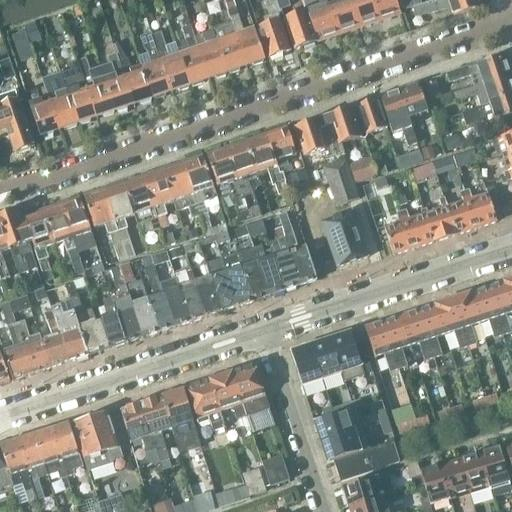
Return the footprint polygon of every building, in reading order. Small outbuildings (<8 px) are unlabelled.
[(233,0),(225,0),(229,11),(236,9),(233,0)] [(279,13),(274,2),(273,0),(264,0),(266,4),(265,4),(270,17),(279,13)] [(288,0),(275,0),(279,10),(290,6),(288,0)] [(330,17),(327,5),(324,0),(302,0),(317,43),(335,37),(332,26),(336,25),(332,16),(330,17)] [(324,0),(327,5),(330,17),(332,16),(336,25),(332,26),(335,37),(358,28),(348,0),(324,0)] [(375,12),(372,3),(374,2),(373,0),(348,0),(358,28),(382,20),(378,11),(375,12)] [(375,12),(378,11),(382,20),(400,14),(394,0),(373,0),(374,2),(372,3),(375,12)] [(398,0),(402,12),(421,5),(419,0),(398,0)] [(439,0),(416,8),(419,17),(450,9),(453,17),(453,18),(481,8),(481,7),(480,5),(482,2),(481,0),(439,0)] [(79,7),(73,10),(75,18),(82,16),(79,7)] [(245,67),(252,65),(254,66),(263,63),(263,61),(265,60),(254,30),(244,33),(235,9),(229,12),(233,25),(232,25),(245,67)] [(214,31),(227,74),(229,73),(231,74),(239,71),(240,69),(245,67),(232,25),(233,25),(229,12),(222,14),(226,27),(214,31)] [(284,19),(294,50),(316,43),(305,12),(284,19)] [(258,28),(268,59),(290,52),(279,21),(258,28)] [(208,80),(215,77),(217,79),(225,76),(225,74),(227,74),(214,31),(199,36),(195,23),(190,25),(208,80)] [(33,25),(25,28),(31,45),(39,42),(33,25)] [(208,80),(190,25),(181,28),(189,52),(180,55),(190,86),(192,86),(194,87),(202,84),(202,82),(208,80)] [(25,33),(13,37),(18,50),(30,46),(25,33)] [(141,64),(142,68),(153,99),(155,98),(157,100),(165,97),(165,94),(171,92),(153,36),(152,33),(139,38),(143,47),(149,53),(139,57),(142,64),(141,64)] [(153,36),(171,92),(178,90),(180,92),(188,89),(189,86),(190,86),(180,55),(176,43),(166,46),(161,33),(153,36)] [(153,99),(142,68),(141,64),(130,67),(128,60),(118,45),(113,46),(117,55),(134,105),(140,103),(142,105),(151,102),(151,99),(153,99)] [(128,107),(134,105),(117,55),(108,58),(111,66),(101,70),(115,112),(116,111),(119,113),(127,110),(128,107)] [(483,84),(511,75),(507,60),(502,62),(500,57),(446,75),(449,85),(470,78),(474,88),(483,85),(483,84)] [(16,78),(10,60),(0,63),(0,64),(5,81),(16,78)] [(115,112),(101,70),(91,73),(87,60),(79,62),(97,118),(103,116),(105,117),(113,115),(114,112),(115,112)] [(78,124),(79,124),(81,125),(90,123),(90,120),(97,118),(79,62),(69,65),(71,72),(62,75),(78,124)] [(43,81),(46,88),(60,130),(66,128),(68,130),(76,127),(76,125),(78,124),(62,75),(43,81)] [(489,104),(511,96),(511,76),(511,75),(483,84),(483,85),(474,88),(453,95),(455,103),(476,96),(480,108),(490,105),(489,104)] [(436,82),(427,85),(432,101),(441,98),(436,82)] [(428,112),(418,85),(398,91),(408,119),(428,112)] [(53,133),(60,130),(46,88),(26,95),(40,137),(42,137),(44,138),(52,135),(53,133)] [(411,130),(408,119),(398,91),(380,98),(393,136),(411,130)] [(511,96),(489,104),(490,105),(480,108),(461,114),(465,127),(478,123),(478,121),(485,119),(487,125),(495,122),(511,116),(511,96)] [(33,147),(17,99),(0,104),(0,135),(8,133),(15,154),(19,152),(20,154),(30,151),(29,149),(33,147)] [(364,105),(357,107),(367,136),(386,129),(385,127),(376,101),(374,102),(371,100),(366,102),(364,105)] [(338,114),(328,118),(333,134),(328,135),(336,158),(344,155),(341,145),(361,139),(351,110),(348,111),(347,109),(337,112),(338,114)] [(446,110),(435,114),(437,122),(449,118),(446,110)] [(328,118),(308,124),(307,122),(298,126),(298,128),(295,129),(305,158),(325,151),(328,161),(336,158),(328,135),(333,134),(328,118)] [(495,128),(489,130),(491,139),(497,137),(495,128)] [(269,138),(267,138),(279,175),(282,174),(291,171),(287,159),(296,156),(288,131),(279,134),(277,132),(269,135),(269,138)] [(502,156),(511,153),(511,133),(496,139),(502,156)] [(458,135),(444,140),(448,152),(462,148),(458,135)] [(282,174),(279,175),(267,138),(261,140),(259,139),(250,141),(250,144),(247,145),(257,175),(268,171),(274,187),(276,186),(279,197),(288,194),(282,174)] [(257,175),(247,145),(245,146),(243,144),(235,147),(234,150),(228,152),(242,193),(251,221),(262,217),(253,189),(261,187),(257,175)] [(432,148),(421,151),(425,161),(435,158),(432,148)] [(419,151),(408,155),(412,167),(424,163),(419,151)] [(251,221),(242,193),(228,152),(221,154),(218,152),(211,155),(210,158),(208,159),(221,200),(233,196),(242,224),(251,221)] [(474,152),(453,158),(456,166),(457,170),(462,168),(477,163),(474,152)] [(511,153),(502,156),(503,160),(508,158),(511,172),(507,173),(509,177),(511,176),(511,153)] [(453,158),(441,162),(444,170),(456,166),(453,158)] [(190,164),(184,167),(200,217),(201,216),(208,214),(209,214),(205,203),(217,198),(214,190),(204,160),(202,161),(199,159),(191,162),(190,164)] [(371,160),(350,167),(356,185),(378,178),(373,164),(371,160)] [(383,162),(374,166),(378,177),(388,174),(383,162)] [(336,207),(359,200),(355,188),(350,172),(347,163),(324,170),(336,207)] [(432,165),(411,172),(414,183),(436,175),(432,165)] [(200,217),(184,167),(177,169),(175,167),(167,170),(166,173),(164,173),(174,203),(177,212),(189,209),(192,219),(200,217)] [(493,171),(482,175),(485,183),(496,179),(493,171)] [(160,230),(169,227),(165,216),(166,215),(163,206),(174,203),(164,173),(162,174),(160,172),(151,175),(151,178),(144,180),(160,230)] [(305,172),(288,178),(294,196),(311,191),(305,172)] [(505,178),(501,180),(502,185),(508,184),(507,182),(510,181),(509,177),(505,178)] [(125,187),(135,216),(137,225),(149,221),(153,232),(160,230),(144,180),(138,182),(136,180),(127,183),(127,186),(125,187)] [(386,180),(374,184),(377,192),(388,188),(386,180)] [(124,220),(135,216),(125,187),(122,187),(120,186),(112,188),(112,191),(105,193),(121,243),(127,260),(137,256),(124,220)] [(495,187),(487,189),(492,205),(500,202),(495,187)] [(488,195),(472,200),(469,191),(464,193),(476,230),(497,223),(488,195)] [(127,260),(121,243),(105,193),(98,196),(96,194),(88,197),(87,199),(85,200),(95,230),(105,226),(108,235),(110,235),(119,262),(127,260)] [(476,230),(464,193),(443,200),(455,237),(476,230)] [(405,197),(398,199),(400,207),(407,204),(405,197)] [(455,237),(443,200),(432,203),(435,212),(429,214),(428,209),(424,210),(435,243),(455,237)] [(79,260),(87,257),(83,246),(85,245),(81,236),(91,233),(81,202),(79,202),(76,201),(69,203),(68,206),(62,208),(79,260)] [(503,202),(497,204),(499,212),(506,210),(503,202)] [(79,260),(62,208),(56,210),(53,208),(46,211),(44,214),(55,246),(64,243),(67,253),(69,252),(77,277),(85,274),(79,260)] [(414,250),(435,243),(424,210),(421,212),(422,216),(409,220),(406,212),(402,213),(414,250)] [(20,247),(32,242),(25,220),(22,221),(18,211),(16,212),(13,211),(7,213),(6,215),(0,217),(0,220),(11,250),(17,270),(25,267),(21,256),(23,256),(20,247)] [(44,214),(42,215),(39,213),(33,215),(31,218),(25,220),(32,242),(46,284),(51,286),(56,285),(47,259),(48,259),(45,250),(55,246),(44,214)] [(352,213),(322,223),(338,269),(368,258),(352,213)] [(414,250),(402,213),(398,214),(400,223),(387,227),(386,223),(383,224),(393,257),(414,250)] [(208,214),(201,216),(203,222),(209,221),(210,220),(208,214)] [(298,250),(292,231),(287,215),(280,218),(286,239),(285,239),(300,287),(317,281),(306,247),(298,250)] [(11,250),(0,220),(0,278),(1,282),(10,279),(1,253),(11,250)] [(247,228),(250,236),(251,239),(266,234),(263,223),(247,228)] [(250,236),(247,228),(236,232),(238,240),(250,236)] [(277,230),(276,234),(278,241),(285,239),(286,239),(283,228),(277,230)] [(197,230),(185,234),(187,241),(199,237),(197,230)] [(216,238),(219,247),(231,243),(228,234),(216,238)] [(171,235),(163,237),(167,247),(174,245),(171,235)] [(285,291),(300,287),(285,239),(278,241),(269,244),(274,258),(285,292),(286,292),(285,291)] [(196,244),(183,248),(186,256),(198,252),(196,244)] [(263,247),(253,250),(269,298),(285,292),(274,258),(267,260),(263,247)] [(181,250),(169,253),(171,261),(183,257),(181,250)] [(238,255),(254,303),(269,298),(253,250),(238,255)] [(167,253),(152,258),(155,267),(170,262),(167,253)] [(222,260),(237,308),(254,303),(253,303),(254,303),(238,255),(222,260)] [(148,299),(159,333),(174,328),(161,286),(152,258),(143,261),(146,270),(155,297),(148,299)] [(222,313),(237,308),(222,260),(206,265),(222,313)] [(143,261),(136,263),(140,273),(146,270),(143,261)] [(101,264),(91,268),(94,275),(104,272),(101,264)] [(159,333),(148,299),(140,302),(128,265),(119,268),(143,338),(159,333)] [(191,270),(206,318),(222,313),(206,265),(191,270)] [(115,310),(126,344),(143,338),(119,268),(111,271),(116,283),(114,284),(122,308),(115,310)] [(175,275),(177,281),(190,324),(206,318),(191,270),(175,275)] [(161,286),(174,328),(190,323),(190,324),(177,281),(161,286)] [(108,350),(98,320),(95,311),(91,312),(83,314),(73,284),(65,287),(74,314),(87,356),(108,350)] [(511,334),(506,317),(511,315),(511,305),(505,284),(487,289),(503,337),(511,334)] [(470,295),(480,325),(489,323),(494,340),(503,337),(487,289),(470,295)] [(7,301),(15,298),(13,290),(5,293),(7,301)] [(470,295),(453,300),(468,348),(477,345),(471,328),(480,325),(470,295)] [(111,298),(103,301),(106,308),(114,306),(112,299),(111,298)] [(8,305),(12,315),(31,310),(27,299),(8,305)] [(453,300),(436,306),(446,337),(455,334),(460,351),(468,348),(453,300)] [(15,326),(12,315),(8,305),(1,307),(15,349),(4,353),(13,381),(31,375),(15,326)] [(74,314),(64,317),(60,306),(51,309),(52,312),(69,362),(87,356),(74,314)] [(107,317),(98,320),(108,350),(126,344),(115,310),(114,306),(106,308),(105,309),(107,317)] [(442,356),(437,340),(446,337),(436,306),(419,312),(434,359),(442,356)] [(41,340),(50,369),(69,362),(52,312),(44,315),(51,337),(41,340)] [(401,317),(411,348),(420,345),(425,362),(434,359),(419,312),(401,317)] [(408,368),(402,351),(411,348),(401,317),(384,323),(399,370),(408,368)] [(41,340),(40,337),(32,339),(27,322),(15,326),(31,375),(50,369),(41,340)] [(384,323),(365,329),(375,359),(385,356),(391,373),(399,370),(384,323)] [(331,340),(345,383),(365,377),(365,376),(356,350),(351,334),(331,340)] [(311,346),(323,381),(341,375),(344,384),(345,383),(331,340),(311,346)] [(323,381),(311,346),(291,353),(302,387),(323,381)] [(364,347),(356,350),(365,376),(372,373),(364,347)] [(0,352),(0,385),(10,382),(0,352)] [(236,373),(233,374),(247,417),(270,410),(255,366),(252,367),(250,366),(245,368),(243,370),(240,372),(239,370),(235,371),(236,373)] [(210,381),(221,413),(234,409),(238,420),(247,417),(233,374),(230,375),(229,373),(226,374),(226,376),(222,378),(220,376),(215,378),(214,380),(210,381)] [(210,381),(206,382),(206,381),(202,382),(203,384),(198,385),(197,384),(192,386),(192,387),(187,389),(199,425),(210,421),(214,432),(226,428),(221,413),(210,381)] [(174,439),(187,435),(191,448),(201,445),(184,391),(174,394),(172,392),(167,394),(166,397),(161,398),(172,430),(174,439)] [(485,400),(487,408),(499,404),(496,397),(485,400)] [(140,405),(155,450),(159,463),(171,460),(162,433),(172,430),(161,398),(160,399),(155,398),(152,401),(144,404),(144,402),(139,403),(140,405)] [(487,408),(485,400),(474,404),(476,411),(487,408)] [(351,404),(354,411),(363,408),(360,401),(351,404)] [(351,404),(343,407),(345,414),(354,411),(351,404)] [(143,439),(147,453),(155,450),(140,405),(133,407),(128,406),(125,410),(121,411),(131,443),(143,439)] [(331,407),(322,410),(324,417),(333,414),(331,407)] [(451,411),(453,419),(464,415),(462,407),(451,411)] [(411,409),(405,412),(407,419),(414,417),(411,409)] [(358,410),(314,424),(321,444),(364,430),(358,410)] [(377,413),(381,425),(389,422),(385,411),(377,413)] [(453,419),(451,411),(439,415),(442,422),(453,419)] [(109,413),(73,424),(88,472),(112,464),(111,461),(123,458),(109,413)] [(416,422),(419,429),(430,426),(428,419),(416,422)] [(384,436),(392,434),(389,422),(381,425),(384,436)] [(416,422),(397,428),(400,435),(419,429),(416,422)] [(60,428),(51,431),(64,469),(66,469),(68,474),(64,475),(65,479),(75,476),(73,471),(83,468),(69,425),(66,426),(62,426),(60,428)] [(327,464),(371,450),(364,430),(321,444),(327,464)] [(66,469),(64,469),(51,431),(44,433),(40,433),(37,435),(34,436),(45,466),(48,477),(58,473),(60,480),(65,479),(64,475),(68,474),(66,469)] [(17,442),(37,502),(44,499),(35,470),(45,466),(34,436),(32,437),(29,437),(25,439),(17,442)] [(0,447),(0,451),(10,480),(11,480),(13,486),(14,488),(23,485),(29,504),(37,502),(17,442),(9,444),(6,444),(3,447),(0,447)] [(393,444),(335,463),(342,482),(387,467),(399,463),(393,444)] [(479,455),(490,489),(493,500),(494,500),(494,499),(498,499),(503,497),(508,496),(511,494),(511,490),(499,449),(479,455)] [(0,451),(0,490),(13,486),(11,480),(10,480),(0,451)] [(490,489),(479,455),(460,460),(470,495),(490,489)] [(470,495),(460,460),(440,466),(451,500),(470,495)] [(265,472),(270,487),(290,481),(285,465),(265,472)] [(431,506),(451,500),(440,466),(420,472),(422,477),(424,485),(429,500),(431,506)] [(349,508),(383,498),(395,494),(389,474),(343,488),(349,508)] [(267,492),(266,489),(262,477),(245,482),(246,486),(250,497),(267,492)] [(424,485),(422,477),(411,480),(414,488),(424,485)] [(199,483),(190,486),(194,498),(195,498),(203,495),(199,483)] [(250,499),(250,497),(246,486),(215,496),(219,509),(250,499)] [(203,495),(195,498),(198,511),(209,511),(216,510),(211,493),(203,495)] [(292,495),(283,498),(286,506),(294,503),(292,495)] [(125,511),(121,497),(98,504),(100,510),(100,511),(125,511)] [(387,511),(383,498),(349,508),(350,511),(387,511)] [(170,500),(154,506),(156,511),(173,511),(172,509),(170,500)] [(422,511),(424,511),(432,510),(431,506),(429,500),(420,502),(422,511)] [(196,511),(193,502),(183,506),(185,511),(196,511)]
